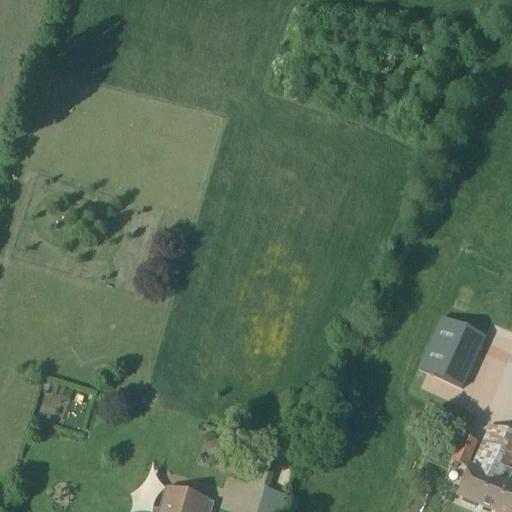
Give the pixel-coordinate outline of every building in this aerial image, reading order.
[(487,323),(501,273),(487,269),(474,319),(487,323)] [(414,397),(474,423),(490,386),(429,360),(414,397)] [(470,470),(458,498),(463,500),(461,505),(478,511),(511,511),(511,483),(509,483),(511,475),(511,437),(490,428),(472,471),(470,470)] [(461,439),(451,463),(466,469),(476,445),(461,439)] [(209,511),(211,508),(183,500),(184,496),(166,491),(162,503),(166,504),(163,511),(209,511)]
